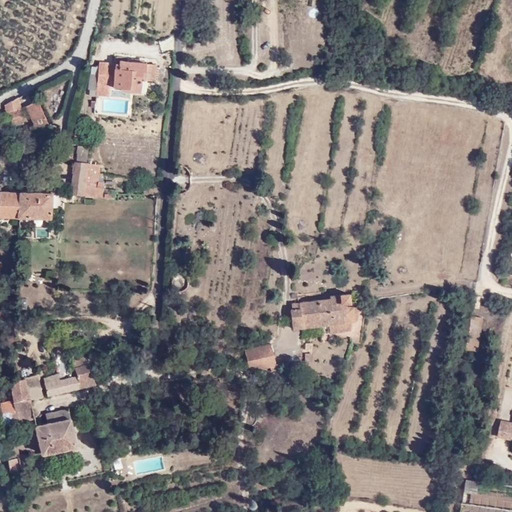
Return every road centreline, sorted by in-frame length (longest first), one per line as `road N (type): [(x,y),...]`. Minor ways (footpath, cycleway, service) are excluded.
road 1 (unclassified): [(184,0),(156,327)]
road 2 (unclassified): [(96,0),(78,60),(0,99)]
